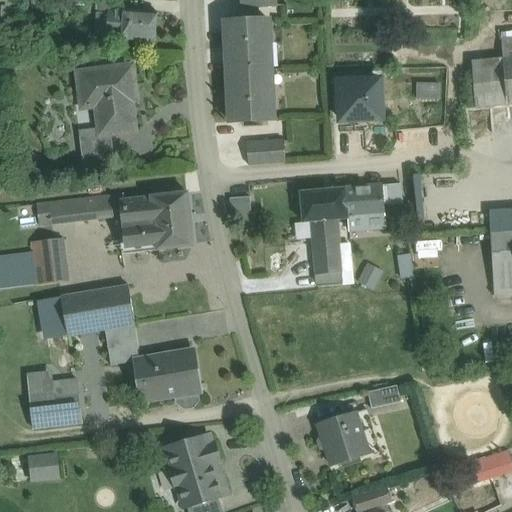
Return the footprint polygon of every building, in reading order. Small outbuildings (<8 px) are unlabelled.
[(3,0),(2,17),(17,18),(17,0),(3,0)] [(276,0),(240,0),(241,9),(277,8),(276,0)] [(157,13),(124,11),(124,13),(122,37),(122,41),(155,43),(157,13)] [(124,13),(108,12),(106,36),(122,37),(124,13)] [(50,22),(37,21),(36,31),(49,32),(50,22)] [(269,21),(225,23),(228,73),(271,71),(269,21)] [(511,39),(501,40),(503,60),(511,59),(511,39)] [(511,59),(503,60),(473,63),(477,108),(507,105),(507,106),(511,105),(511,59)] [(133,68),(77,74),(80,95),(94,94),(99,134),(99,136),(111,135),(135,132),(130,90),(136,89),(133,68)] [(271,71),(228,73),(230,123),(273,121),(271,71)] [(380,84),(338,85),(339,121),(381,119),(380,84)] [(99,134),(80,137),(83,164),(114,161),(111,135),(99,136),(99,134)] [(283,140),(247,143),(249,167),(285,164),(283,140)] [(400,185),(388,186),(389,206),(403,205),(400,185)] [(381,186),(345,189),(348,220),(349,231),(385,228),(381,186)] [(345,189),(300,193),(300,194),(296,197),(297,207),(302,210),(303,224),(312,223),(337,221),(348,220),(345,189)] [(124,201),(122,201),(124,217),(129,254),(157,251),(193,247),(188,194),(124,201)] [(244,194),(226,199),(229,214),(248,210),(244,194)] [(124,195),(85,199),(88,222),(124,217),(122,201),(124,201),(124,195)] [(88,222),(85,199),(49,203),(52,226),(88,222)] [(52,226),(49,203),(36,204),(39,227),(52,226)] [(511,209),(490,211),(491,235),(511,233),(511,209)] [(397,241),(339,246),(337,221),(312,223),(317,288),(401,280),(397,241)] [(511,233),(491,235),(494,297),(511,296),(511,233)] [(300,236),(291,237),(293,260),(285,260),(285,261),(287,283),(305,281),(300,236)] [(291,237),(249,241),(252,264),(285,261),(285,260),(293,260),(291,237)] [(37,286),(69,282),(63,240),(32,244),(33,252),(37,286)] [(429,254),(428,240),(412,241),(414,256),(429,254)] [(0,291),(37,286),(33,252),(0,256),(0,291)] [(105,331),(135,326),(128,287),(62,298),(68,337),(105,331)] [(135,326),(105,331),(110,356),(138,351),(139,351),(135,326)] [(138,351),(110,356),(111,367),(137,362),(139,362),(138,351)] [(139,362),(137,362),(144,401),(176,396),(178,404),(185,409),(193,408),(198,401),(197,392),(198,392),(192,353),(139,362)] [(77,381),(28,387),(33,430),(82,424),(77,381)] [(397,387),(368,393),(371,410),(401,404),(397,387)] [(356,412),(318,424),(319,428),(323,427),(330,448),(326,450),(332,467),(364,457),(358,439),(364,438),(356,412)] [(210,436),(166,449),(172,469),(170,470),(176,490),(178,489),(184,509),(187,508),(218,499),(223,497),(213,466),(220,464),(214,444),(212,445),(210,436)] [(511,456),(509,448),(472,461),(479,481),(511,469),(511,456)] [(57,457),(29,459),(31,481),(60,478),(57,457)] [(387,490),(353,501),(356,511),(361,511),(391,502),(387,490)] [(222,511),(218,499),(187,508),(188,511),(222,511)]
